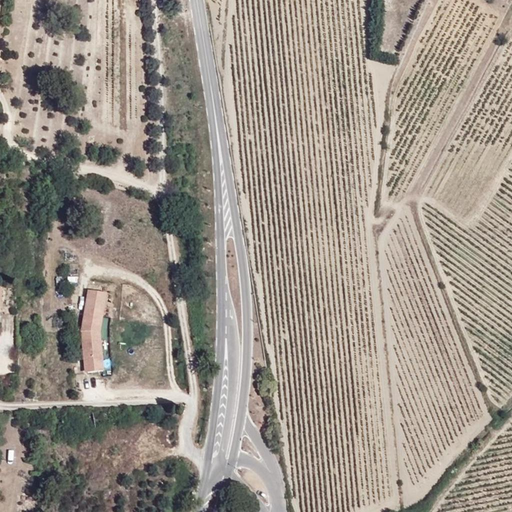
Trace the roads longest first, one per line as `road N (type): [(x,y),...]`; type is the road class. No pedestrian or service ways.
road 1 (secondary): [(240,420),(246,309),(217,130)]
road 2 (secondary): [(221,298),(203,486)]
road 3 (unclassified): [(221,298),(234,364),(219,467)]
road 4 (secondary): [(217,130),(221,298)]
road 5 (secondary): [(197,0),(217,130)]
